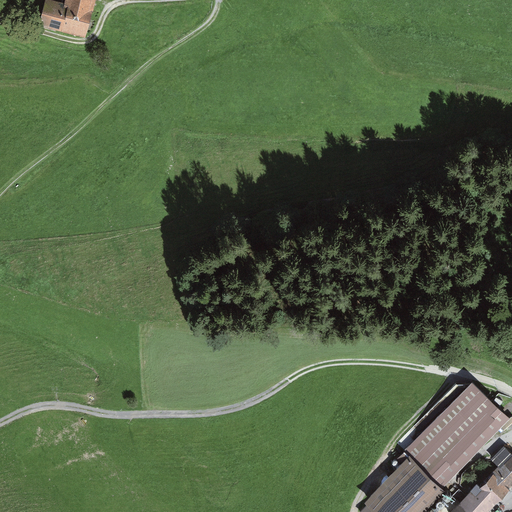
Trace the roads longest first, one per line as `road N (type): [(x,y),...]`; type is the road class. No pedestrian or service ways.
road 1 (track): [(511,395),(382,362),(323,366),(218,414),(105,416),(57,406),(0,426)]
road 2 (track): [(215,0),(206,26),(146,67),(0,198)]
road 3 (track): [(156,0),(108,9),(95,38),(82,43),(0,24)]
